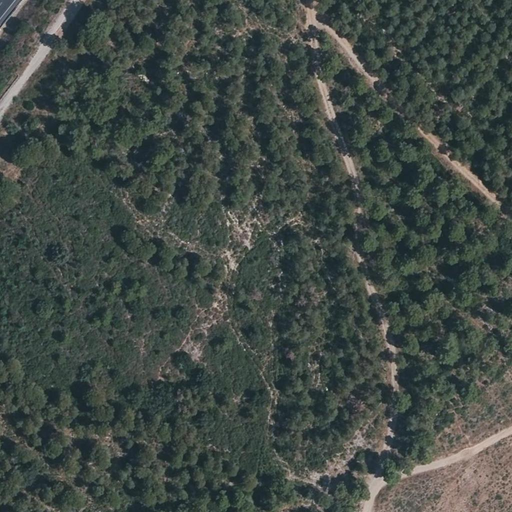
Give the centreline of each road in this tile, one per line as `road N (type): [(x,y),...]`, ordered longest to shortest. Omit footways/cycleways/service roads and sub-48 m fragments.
road 1 (track): [(309,0),(321,79),(355,187),(361,252),(392,348),(394,417),(379,480)]
road 2 (track): [(309,0),(373,82),(511,216)]
road 3 (track): [(379,480),(452,464),(511,431)]
road 4 (track): [(81,0),(0,112)]
